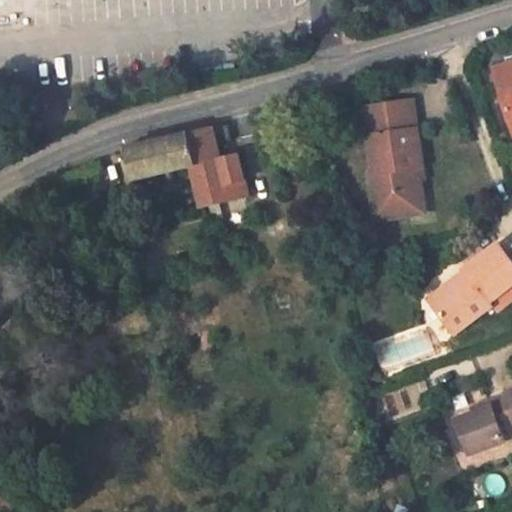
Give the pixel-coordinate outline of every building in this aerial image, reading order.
[(511,122),(510,123),(511,129),(511,76),(496,82),(505,108),(511,105),(511,122)] [(414,110),(365,115),(373,181),(367,181),(371,226),(407,223),(406,207),(420,206),(417,177),(422,176),(414,110)] [(222,164),(218,147),(240,144),(237,128),(191,138),(198,168),(187,171),(198,214),(249,201),(240,160),(222,164)] [(133,150),(130,152),(136,183),(187,171),(198,168),(191,138),(140,149),(133,150)] [(420,206),(406,207),(407,223),(422,221),(420,206)] [(469,284),(431,306),(450,337),(491,315),(487,308),(511,292),(511,268),(503,254),(465,275),(469,284)] [(1,256),(0,256),(0,284),(12,280),(1,256)] [(465,275),(426,297),(431,306),(469,284),(465,275)] [(511,402),(486,409),(488,418),(473,421),(453,426),(461,462),(500,452),(497,444),(511,439),(511,402)] [(471,413),(473,421),(488,418),(486,409),(471,413)] [(0,511),(14,511),(6,496),(0,498),(0,511)]
